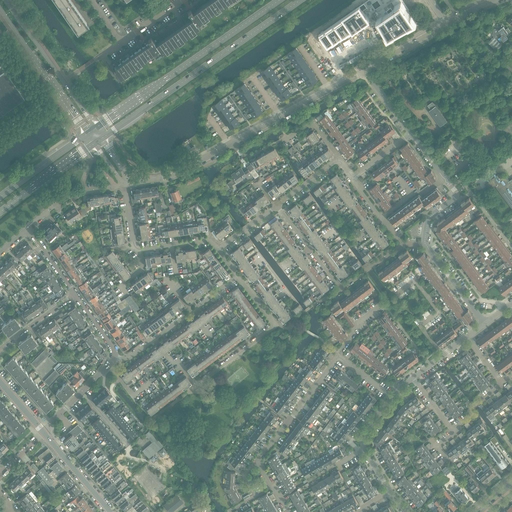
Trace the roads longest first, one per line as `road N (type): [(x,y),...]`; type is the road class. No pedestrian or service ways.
road 1 (secondary): [(102,138),(299,0)]
road 2 (secondary): [(279,0),(95,128)]
road 3 (residential): [(258,460),(338,356),(392,397)]
road 4 (residential): [(197,385),(275,326),(238,275)]
road 5 (secondary): [(95,128),(4,0)]
road 6 (residential): [(113,358),(130,355),(238,275)]
road 7 (secondary): [(0,9),(87,133)]
road 8 (residential): [(424,243),(427,220),(456,193),(411,133)]
